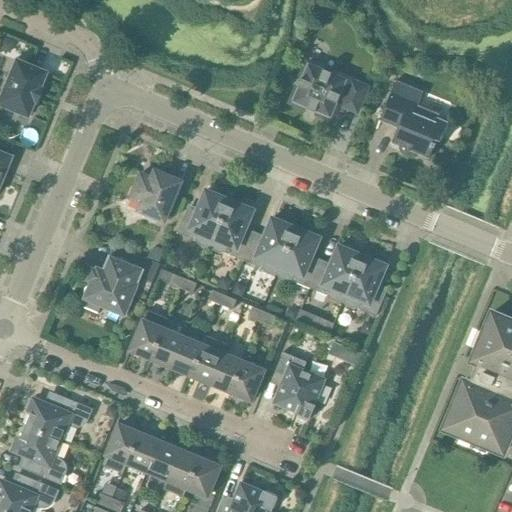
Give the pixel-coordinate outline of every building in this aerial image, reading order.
[(1,37),(0,40),(0,50),(9,54),(14,42),(1,37)] [(34,103),(39,89),(37,88),(43,73),(13,61),(0,93),(0,106),(4,108),(3,112),(4,116),(11,118),(15,117),(16,114),(25,117),(31,102),(34,103)] [(356,110),(364,89),(320,70),(315,64),(311,62),(307,62),(304,65),(302,70),(304,76),(294,101),(330,116),(335,102),(356,110)] [(440,140),(447,123),(437,119),(439,115),(418,106),(423,92),(396,81),(379,121),(398,129),(392,144),(400,147),(399,148),(401,151),(404,152),(408,150),(428,158),(436,139),(440,140)] [(0,179),(9,157),(0,153),(0,179)] [(181,182),(155,171),(152,179),(140,174),(130,199),(141,203),(138,211),(143,213),(144,217),(147,221),(151,222),(156,222),(159,219),(164,222),(181,182)] [(210,247),(229,202),(219,198),(220,195),(218,193),(216,191),(213,189),(210,189),(207,190),(197,214),(186,210),(176,233),(196,241),(198,244),(200,246),(203,247),(206,247),(209,247),(210,247)] [(243,261),(252,238),(242,234),(252,209),(251,206),(248,204),(245,203),(242,203),(239,203),(238,205),(229,202),(210,247),(212,250),(214,252),(217,253),(220,253),(223,253),(243,261)] [(276,275),(295,229),(286,225),(287,223),(285,220),(283,218),(280,217),(277,217),(273,217),(263,242),(252,238),(243,261),(262,269),(264,271),(267,273),(269,275),(273,275),(276,275)] [(309,289),(319,265),(309,261),(319,236),(317,234),(314,232),(312,231),(309,230),(305,231),(304,233),(295,229),(276,275),(278,277),(281,279),(284,280),(287,281),(290,281),(309,289)] [(342,302),(362,257),(352,253),(353,251),(351,248),(349,246),(346,245),(343,245),(340,245),(329,270),(319,265),(309,289),(328,297),(331,299),(333,301),(336,302),(339,303),(342,302)] [(150,250),(147,257),(159,262),(164,250),(157,247),(150,250)] [(142,271),(128,266),(129,264),(109,256),(103,270),(97,268),(95,270),(92,269),(87,281),(91,282),(89,286),(86,289),(84,293),(84,297),(83,299),(86,300),(83,307),(97,313),(100,306),(125,316),(138,285),(137,284),(142,271)] [(362,257),(342,302),(343,303),(345,305),(347,307),(350,308),(353,309),(356,308),(376,317),(385,293),(375,289),(385,264),(383,261),(381,260),(378,258),(375,258),(372,259),(371,261),(362,257)] [(152,283),(159,264),(152,261),(145,280),(152,283)] [(161,269),(157,278),(168,283),(172,274),(161,269)] [(180,288),(184,279),(172,274),(168,283),(180,288)] [(221,276),(217,287),(227,291),(232,280),(221,276)] [(184,279),(180,288),(192,293),(196,284),(184,279)] [(236,282),(231,293),(242,297),(247,287),(236,282)] [(220,305),(224,296),(212,291),(208,300),(220,305)] [(224,296),(220,305),(232,310),(236,301),(224,296)] [(289,305),(284,316),(295,321),(300,310),(289,305)] [(260,321),(264,312),(252,307),(248,316),(260,321)] [(301,309),(296,321),(308,325),(312,314),(301,309)] [(264,312),(260,321),(272,326),(276,317),(264,312)] [(163,329),(164,329),(167,321),(147,313),(144,321),(133,349),(152,357),(163,329)] [(511,321),(492,313),(484,333),(487,334),(480,350),(477,349),(472,361),(477,363),(469,383),(464,381),(444,429),(459,435),(460,432),(489,444),(488,447),(503,453),(511,431),(511,321)] [(363,321),(359,332),(370,336),(374,325),(363,321)] [(183,338),(184,337),(164,329),(163,329),(152,357),(172,366),(183,338)] [(203,346),(203,345),(184,337),(183,338),(172,366),(192,374),(203,346)] [(223,355),(223,354),(203,345),(203,346),(192,374),(211,382),(223,355)] [(351,350),(346,362),(355,365),(360,354),(351,350)] [(309,420),(315,406),(313,405),(323,380),(302,371),(306,362),(282,353),(282,354),(272,378),(283,382),(275,403),(296,412),(295,414),(309,420)] [(243,363),(243,362),(223,354),(223,355),(211,382),(231,391),(243,363)] [(243,363),(231,391),(250,398),(262,369),(243,362),(243,363)] [(25,426),(59,441),(66,425),(73,428),(78,428),(82,427),(85,424),(88,421),(93,410),(75,403),(54,394),(49,407),(34,400),(28,413),(31,414),(25,426)] [(108,406),(105,415),(114,419),(118,410),(108,406)] [(53,456),(59,441),(25,426),(20,439),(18,438),(13,450),(28,457),(23,469),(44,478),(61,485),(66,474),(67,470),(66,466),(64,462),(60,459),(53,456)] [(127,463),(138,435),(120,428),(108,455),(103,467),(122,475),(127,463)] [(147,471),(159,444),(138,435),(127,463),(147,471)] [(167,480),(178,452),(159,444),(147,471),(167,480)] [(167,480),(163,489),(163,490),(183,498),(187,488),(198,460),(178,452),(167,480)] [(217,468),(198,460),(187,488),(205,495),(217,468)] [(0,511),(2,511),(29,511),(32,506),(40,509),(44,509),(48,508),(52,506),(54,502),(59,491),(42,484),(20,475),(15,488),(0,481),(0,511)] [(262,493),(241,484),(232,505),(222,501),(216,511),(268,511),(269,510),(271,511),(277,497),(263,491),(262,493)] [(116,489),(112,499),(123,504),(128,494),(116,489)] [(71,494),(68,503),(76,507),(80,498),(71,494)] [(108,508),(112,499),(100,494),(97,503),(108,508)] [(112,499),(108,508),(118,511),(119,511),(123,504),(112,499)]
